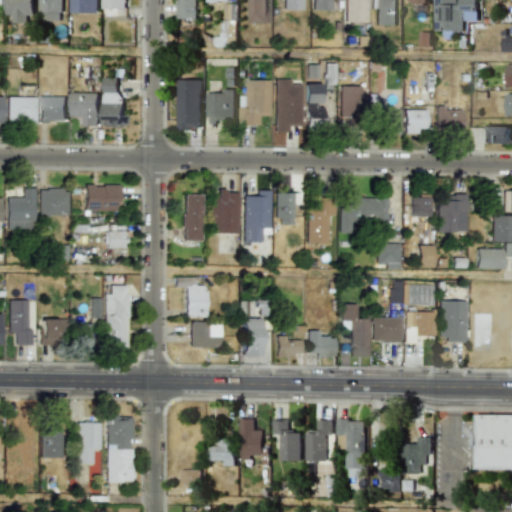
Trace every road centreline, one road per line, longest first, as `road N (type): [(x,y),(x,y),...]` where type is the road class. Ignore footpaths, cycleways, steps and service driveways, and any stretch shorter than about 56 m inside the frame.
road 1 (residential): [(0,155),(511,163)]
road 2 (tertiary): [(0,379),(511,386)]
road 3 (residential): [(154,511),(152,0)]
